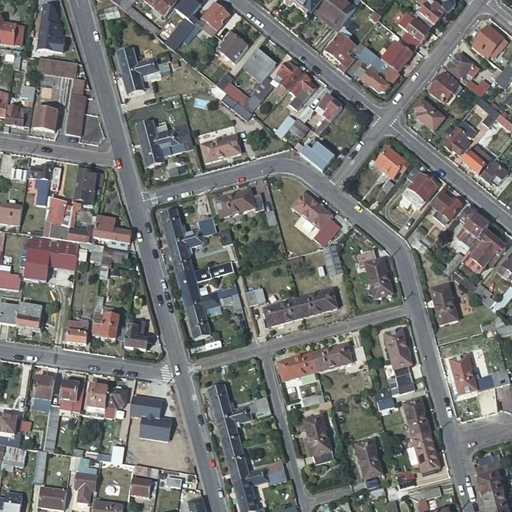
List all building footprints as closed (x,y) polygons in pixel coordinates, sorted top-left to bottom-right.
[(110,0),(116,5),(127,14),(131,9),(138,1),(136,0),(134,0),(133,2),(130,0),(110,0)] [(178,5),(171,0),(143,0),(143,2),(165,20),(178,5)] [(297,2),(294,0),(288,0),(285,4),(291,9),(297,2)] [(294,0),(297,2),(313,15),(324,0),(294,0)] [(329,0),(320,12),(341,29),(357,9),(345,0),(329,0)] [(447,14),(430,0),(422,0),(429,6),(422,14),(418,12),(413,19),(430,32),(435,26),(437,28),(447,14)] [(455,0),(430,0),(447,14),(450,16),(456,8),(455,0)] [(231,18),(215,4),(202,20),(218,33),(231,18)] [(43,7),(39,53),(64,56),(66,28),(56,27),(58,8),(43,7)] [(121,18),(119,9),(106,12),(108,21),(121,18)] [(131,9),(127,14),(140,24),(174,53),(179,47),(170,40),(131,9)] [(316,16),(338,33),(341,29),(320,12),(316,16)] [(378,24),(382,19),(375,13),(371,18),(378,24)] [(0,43),(22,46),(25,28),(4,25),(5,23),(4,22),(4,19),(2,17),(0,16),(0,43)] [(430,32),(413,19),(411,17),(396,36),(403,41),(416,52),(422,45),(424,45),(430,38),(427,36),(430,32)] [(218,33),(202,20),(198,25),(202,29),(214,38),(218,33)] [(170,40),(179,47),(183,42),(194,29),(185,21),(170,40)] [(194,29),(183,42),(188,46),(202,29),(198,25),(194,29)] [(482,52),(479,55),(487,61),(490,57),(491,58),(499,49),(503,52),(509,45),(490,29),(475,47),(482,52)] [(341,35),(348,41),(353,36),(345,30),(341,35)] [(248,49),(231,35),(218,51),(235,65),(248,49)] [(344,65),(350,57),(357,49),(348,41),(341,35),(327,52),(342,65),(344,65)] [(413,56),(416,52),(403,41),(397,48),(403,52),(395,63),(390,68),(399,75),(414,57),(413,56)] [(279,63),(260,48),(246,64),(265,80),(270,74),(279,63)] [(387,95),(401,77),(399,75),(390,68),(381,60),(376,57),(367,49),(359,59),(368,66),(371,62),(376,66),(362,81),(380,96),(387,95)] [(117,54),(122,75),(158,65),(156,58),(137,63),(134,50),(117,54)] [(12,55),(8,55),(6,62),(14,63),(15,56),(12,55)] [(381,60),(390,68),(395,63),(385,55),(381,60)] [(461,56),(449,72),(462,82),(468,74),(474,79),(481,71),(461,56)] [(338,70),(344,75),(355,61),(350,57),(344,65),(342,65),(338,70)] [(40,60),(38,74),(75,80),(77,65),(68,64),(40,60)] [(288,90),(301,74),(288,63),(278,75),(285,81),(281,85),(288,90)] [(511,63),(497,82),(506,89),(511,81),(511,80),(511,79),(511,77),(511,63)] [(158,65),(122,75),(128,96),(145,91),(142,82),(161,77),(158,65)] [(209,71),(203,67),(198,72),(204,77),(209,71)] [(221,74),(213,84),(218,88),(223,92),(229,84),(231,82),(221,74)] [(276,79),(270,74),(265,80),(262,84),(268,89),(276,79)] [(445,76),(430,94),(445,106),(453,96),(457,99),(464,91),(445,76)] [(311,82),(304,77),(291,93),(297,98),(290,106),(297,112),(316,89),(309,84),(311,82)] [(471,81),(466,88),(481,100),(492,87),(484,81),(479,87),(471,81)] [(223,92),(227,96),(242,108),(246,103),(238,97),(241,94),(229,84),(223,92)] [(73,95),(67,134),(81,136),(86,97),(83,97),(84,89),(74,87),(73,95)] [(0,117),(6,119),(10,96),(0,92),(0,117)] [(6,124),(30,128),(34,97),(23,95),(22,105),(27,106),(26,109),(23,109),(23,114),(19,113),(20,109),(9,107),(6,124)] [(247,123),(252,116),(250,114),(243,109),(242,108),(227,96),(222,102),(247,123)] [(319,138),(343,109),(328,97),(316,111),(326,120),(314,134),(319,138)] [(181,99),(157,105),(159,113),(183,106),(181,99)] [(481,100),(477,105),(489,115),(496,121),(501,115),(481,100)] [(424,101),(416,111),(422,116),(419,120),(436,134),(447,120),(424,101)] [(243,109),(250,114),(255,107),(249,102),(243,109)] [(314,112),(308,107),(297,120),(303,125),(314,112)] [(58,111),(37,108),(33,129),(55,132),(58,111)] [(496,121),(489,115),(482,124),(489,130),(496,121)] [(290,117),(275,135),(281,140),(289,130),(296,122),(290,117)] [(297,120),(296,122),(289,130),(301,139),(309,129),(303,125),(297,120)] [(191,135),(188,123),(175,126),(176,131),(169,132),(167,127),(156,130),(154,122),(136,127),(142,148),(178,138),(191,135)] [(458,129),(444,147),(451,153),(453,151),(459,157),(471,144),(466,140),(468,137),(471,139),(477,132),(469,126),(463,133),(458,129)] [(188,152),(195,150),(191,135),(178,138),(142,148),(147,168),(165,164),(163,156),(161,149),(164,149),(185,143),(188,152)] [(232,157),(241,155),(239,147),(241,146),(239,138),(237,139),(237,137),(231,138),(231,135),(217,139),(217,142),(201,146),(206,165),(227,159),(227,160),(233,159),(232,157)] [(305,159),(323,174),(329,166),(324,162),(330,155),(313,141),(306,149),(311,152),(305,159)] [(400,171),(406,163),(388,149),(375,165),(394,180),(400,171)] [(474,149),(462,162),(480,177),(491,162),(474,149)] [(497,160),(482,178),(490,185),(492,183),(496,186),(499,183),(501,185),(509,176),(496,165),(499,161),(497,160)] [(405,175),(411,167),(406,163),(400,171),(405,175)] [(63,166),(64,193),(75,193),(75,165),(63,166)] [(30,169),(28,180),(42,182),(40,196),(49,197),(51,181),(52,181),(54,169),(43,167),(43,171),(30,169)] [(56,169),(52,191),(59,192),(62,170),(56,169)] [(420,212),(438,190),(420,175),(422,174),(416,169),(406,181),(412,186),(403,197),(420,212)] [(75,203),(74,211),(81,212),(79,221),(97,225),(99,216),(101,201),(93,200),(94,194),(96,194),(99,174),(80,171),(77,191),(83,192),(83,196),(89,197),(87,209),(82,208),(82,204),(75,203)] [(375,200),(381,205),(395,186),(389,182),(375,200)] [(255,209),(251,198),(250,191),(214,201),(219,219),(255,209)] [(330,241),(338,231),(339,229),(329,221),(331,217),(303,194),(291,208),(307,221),(306,222),(311,227),(312,226),(330,241)] [(260,195),(251,198),(255,209),(256,212),(264,210),(260,195)] [(439,195),(430,206),(433,208),(441,197),(439,195)] [(453,203),(444,195),(441,197),(433,208),(439,213),(434,218),(441,224),(446,219),(451,223),(463,207),(455,201),(453,203)] [(51,201),(45,238),(51,239),(54,222),(58,223),(63,224),(64,219),(71,221),(72,211),(68,211),(69,204),(51,201)] [(0,206),(0,222),(2,223),(2,224),(21,227),(24,209),(4,206),(4,207),(0,206)] [(159,216),(168,247),(201,238),(200,232),(186,235),(184,227),(181,228),(177,211),(159,216)] [(486,232),(489,228),(474,216),(475,215),(470,211),(461,222),(468,227),(461,236),(467,241),(466,242),(473,248),(486,232)] [(200,232),(201,238),(216,234),(210,212),(195,216),(200,232)] [(275,224),(272,212),(265,214),(268,226),(275,224)] [(97,225),(96,238),(112,240),(113,228),(115,218),(99,216),(97,225)] [(63,224),(58,223),(58,226),(71,230),(72,222),(71,221),(64,219),(63,224)] [(446,228),(451,223),(446,219),(441,224),(446,228)] [(113,228),(112,240),(129,243),(130,231),(125,231),(126,227),(122,226),(121,230),(113,228)] [(223,246),(232,243),(228,231),(219,233),(223,246)] [(507,250),(486,232),(473,248),(472,249),(467,255),(462,261),(468,265),(473,259),(485,269),(489,264),(493,266),(507,250)] [(45,238),(32,236),(28,262),(51,266),(77,270),(80,249),(81,244),(69,242),(54,240),(51,239),(45,238)] [(176,278),(194,274),(189,257),(192,256),(190,249),(203,246),(201,238),(168,247),(176,278)] [(129,243),(112,240),(110,249),(127,251),(129,243)] [(424,258),(430,252),(417,242),(412,248),(424,258)] [(94,246),(81,244),(80,249),(94,251),(92,260),(100,261),(100,265),(103,266),(106,248),(94,246)] [(110,249),(106,248),(103,266),(112,268),(113,263),(127,265),(129,252),(127,251),(110,249)] [(334,248),(321,251),(329,279),(341,276),(334,248)] [(393,294),(383,260),(379,261),(378,259),(375,260),(373,252),(356,257),(359,266),(366,265),(368,274),(366,274),(368,282),(370,281),(374,299),(393,294)] [(459,255),(444,274),(448,277),(453,272),(462,261),(467,255),(465,253),(462,257),(459,255)] [(511,254),(502,267),(504,268),(501,271),(505,274),(504,275),(509,279),(511,274),(511,254)] [(51,266),(28,262),(26,279),(48,283),(51,266)] [(230,264),(207,270),(194,274),(176,278),(185,309),(218,300),(217,293),(203,297),(201,291),(199,292),(196,284),(219,278),(222,275),(232,272),(230,264)] [(1,269),(0,277),(0,287),(20,291),(21,280),(19,280),(20,276),(11,275),(11,271),(1,269)] [(448,277),(454,282),(459,276),(453,272),(448,277)] [(459,276),(454,282),(461,288),(466,282),(459,276)] [(472,296),(477,290),(466,282),(461,288),(472,296)] [(458,313),(454,296),(451,297),(448,287),(447,287),(446,284),(440,285),(441,288),(429,291),(439,326),(457,321),(456,314),(458,313)] [(500,301),(480,286),(477,290),(472,296),(491,312),(493,310),(500,301)] [(230,288),(216,292),(217,293),(218,300),(225,298),(231,297),(233,296),(230,288)] [(511,288),(500,301),(493,310),(498,314),(511,297),(511,288)] [(261,290),(255,292),(258,305),(265,303),(261,290)] [(332,291),(297,300),(303,319),(337,310),(332,291)] [(255,292),(246,294),(249,308),(258,305),(255,292)] [(21,307),(18,326),(24,327),(23,335),(34,337),(35,329),(41,330),(44,308),(28,305),(29,302),(27,302),(29,296),(23,295),(21,307)] [(105,296),(99,295),(93,336),(107,338),(107,339),(109,342),(114,342),(115,341),(116,339),(118,339),(121,317),(102,315),(105,296)] [(231,299),(230,299),(232,304),(234,312),(242,310),(239,297),(231,299)] [(227,306),(225,298),(218,300),(220,307),(227,306)] [(218,300),(185,309),(193,341),(211,336),(206,317),(208,316),(207,311),(220,307),(218,300)] [(303,319),(297,300),(263,309),(269,328),(303,319)] [(4,305),(1,324),(18,326),(21,307),(4,305)] [(70,320),(66,341),(87,344),(90,323),(70,320)] [(480,325),(482,333),(494,330),(495,329),(493,321),(480,325)] [(130,323),(127,348),(148,351),(150,339),(142,338),(143,330),(141,329),(142,325),(130,323)] [(398,387),(411,383),(407,366),(412,365),(403,331),(395,334),(394,329),(384,332),(396,378),(398,387)] [(347,346),(312,355),(316,373),(352,364),(347,346)] [(365,360),(362,348),(354,350),(358,362),(365,360)] [(478,394),(493,389),(490,377),(477,381),(474,368),(471,369),(467,356),(466,356),(465,354),(460,356),(461,358),(449,362),(459,397),(477,392),(478,394)] [(316,373),(312,355),(278,364),(283,383),(316,373)] [(497,380),(505,377),(504,373),(490,377),(493,389),(499,388),(497,380)] [(507,385),(505,377),(497,380),(499,388),(507,385)] [(52,402),(55,381),(38,378),(34,399),(36,400),(35,409),(50,412),(51,407),(52,402)] [(389,380),(391,389),(398,387),(396,378),(389,380)] [(50,412),(46,438),(56,439),(60,410),(81,413),(85,386),(64,383),(60,408),(51,407),(50,412)] [(414,392),(411,383),(398,387),(391,389),(374,393),(380,413),(394,409),(391,398),(414,392)] [(105,412),(108,390),(91,387),(87,409),(105,412)] [(208,391),(216,422),(250,413),(248,407),(234,410),(232,403),(229,404),(225,387),(208,391)] [(124,407),(127,393),(108,390),(105,412),(104,420),(114,422),(116,406),(124,407)] [(135,392),(130,422),(140,423),(145,394),(135,392)] [(314,396),(316,405),(317,404),(324,402),(322,394),(314,396)] [(301,400),(303,408),(316,405),(314,396),(301,400)] [(254,405),(255,412),(268,409),(265,398),(253,401),(254,405)] [(412,439),(430,434),(421,400),(403,404),(404,408),(403,408),(404,412),(405,412),(412,439)] [(319,411),(332,407),(330,401),(324,402),(317,404),(319,411)] [(268,409),(255,412),(258,420),(261,419),(270,416),(268,409)] [(225,454),(242,449),(237,432),(240,431),(238,425),(249,422),(252,421),(250,413),(216,422),(225,454)] [(327,437),(322,416),(314,418),(313,414),(302,417),(310,444),(309,444),(310,449),(311,448),(316,466),(334,460),(329,441),(330,440),(329,436),(327,437)] [(16,448),(20,448),(22,432),(24,422),(24,421),(18,420),(18,419),(0,415),(0,432),(12,434),(10,447),(16,448)] [(258,420),(252,421),(249,422),(251,429),(263,426),(261,419),(258,420)] [(24,422),(22,432),(29,433),(31,424),(24,422)] [(439,468),(430,434),(412,439),(417,460),(416,460),(418,464),(419,464),(421,473),(439,468)] [(366,480),(377,477),(384,475),(381,464),(382,464),(380,459),(379,459),(374,440),(367,442),(366,438),(355,441),(362,467),(361,467),(362,473),(364,472),(366,480)] [(114,447),(112,463),(122,464),(124,448),(114,447)] [(7,449),(6,457),(16,459),(15,466),(25,467),(26,461),(23,460),(24,452),(7,449)] [(75,449),(74,457),(75,457),(83,458),(84,451),(75,449)] [(225,454),(233,485),(267,475),(265,469),(251,472),(249,466),(246,467),(242,449),(225,454)] [(44,452),(39,451),(34,482),(43,483),(48,453),(44,452)] [(5,464),(15,466),(16,459),(6,457),(5,464)] [(83,458),(75,457),(73,469),(79,470),(79,466),(88,467),(89,459),(83,458)] [(267,475),(283,471),(281,462),(264,466),(265,469),(267,475)] [(498,464),(475,470),(482,498),(506,491),(501,474),(500,474),(498,464)] [(136,468),(135,474),(157,478),(158,471),(136,468)] [(415,470),(397,475),(397,478),(403,476),(404,481),(414,478),(417,478),(415,470)] [(268,483),(269,486),(286,481),(283,471),(267,475),(233,485),(240,511),(264,511),(264,510),(259,511),(254,494),(252,487),(255,487),(268,483)] [(77,474),(75,490),(80,490),(78,500),(89,502),(90,492),(95,492),(97,477),(77,474)] [(397,478),(399,484),(401,491),(417,486),(414,478),(404,481),(403,476),(397,478)] [(379,484),(377,477),(366,480),(368,487),(379,484)] [(152,482),(133,478),(131,495),(150,498),(152,482)] [(173,488),(182,489),(189,490),(190,483),(174,480),(173,488)] [(443,486),(424,491),(426,500),(446,494),(443,486)] [(40,506),(65,509),(68,490),(42,487),(40,506)] [(387,496),(384,488),(372,491),(375,499),(387,496)] [(486,511),(504,511),(511,510),(508,500),(511,498),(511,492),(511,490),(506,491),(482,498),(486,511)] [(0,511),(20,511),(23,495),(8,492),(6,498),(0,496),(0,511)] [(369,509),(366,495),(358,497),(362,511),(369,509)] [(207,511),(204,500),(189,503),(191,511),(207,511)] [(419,501),(422,511),(428,511),(429,511),(426,500),(419,501)] [(122,511),(124,506),(95,502),(94,511),(122,511)] [(351,511),(349,502),(343,504),(344,511),(351,511)] [(389,504),(390,511),(397,511),(395,502),(389,504)]
